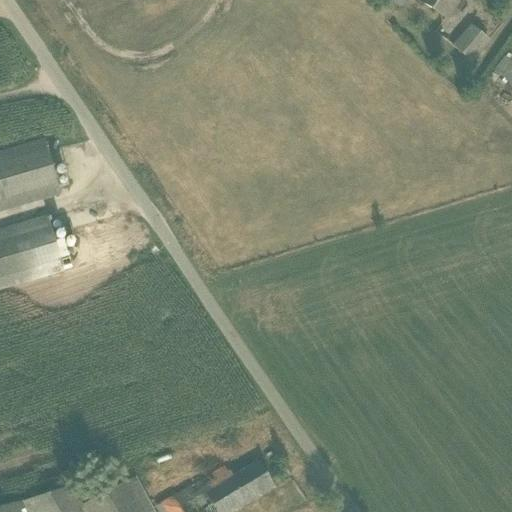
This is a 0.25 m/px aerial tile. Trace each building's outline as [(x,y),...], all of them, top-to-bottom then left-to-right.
[(445,19),(458,0),(419,0),(418,1),(445,19)] [(470,26),(451,47),(470,64),(489,42),(470,26)] [(0,154),(0,212),(60,194),(44,142),(0,154)] [(51,222),(50,218),(0,232),(0,290),(63,272),(49,223),(51,222)] [(159,511),(236,511),(275,490),(258,462),(232,477),(226,467),(157,507),(159,511)] [(35,511),(152,511),(134,478),(83,506),(73,487),(29,501),(35,511)] [(35,511),(29,501),(0,509),(0,511),(35,511)]
